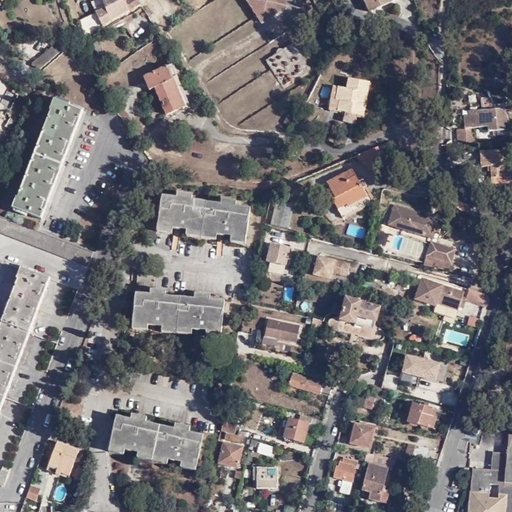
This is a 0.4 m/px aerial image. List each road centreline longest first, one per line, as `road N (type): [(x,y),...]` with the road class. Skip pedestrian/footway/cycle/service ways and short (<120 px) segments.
road 1 (unknown): [(434,171),(362,153),(260,162),(208,144),(192,104),(204,77),(290,40)]
road 2 (residential): [(433,511),(505,259),(503,230),(434,171)]
road 3 (residential): [(309,511),(340,391)]
